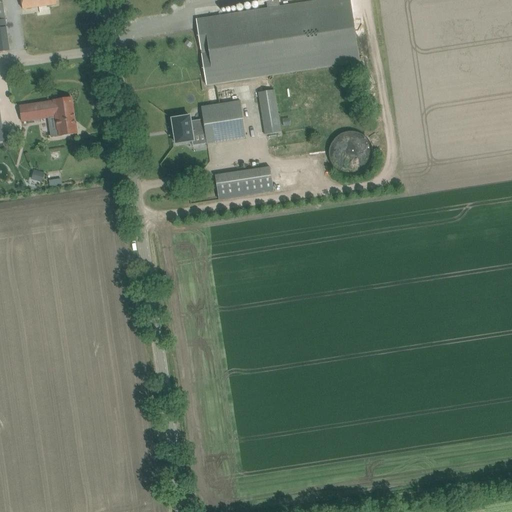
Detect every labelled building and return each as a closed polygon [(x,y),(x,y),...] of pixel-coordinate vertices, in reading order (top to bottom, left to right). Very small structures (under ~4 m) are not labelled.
[(21,0),(23,9),(57,4),(56,0),(21,0)] [(266,0),(267,8),(196,19),(206,85),(360,61),(350,0),(321,0),(280,6),(279,0),(266,0)] [(0,20),(0,52),(10,51),(5,19),(0,20)] [(276,98),(275,90),(258,93),(265,135),(281,132),(276,98)] [(60,136),(77,134),(72,98),(54,100),(54,101),(20,106),(22,122),(56,117),(58,130),(59,130),(60,136)] [(240,101),(220,104),(201,107),(203,119),(192,121),(192,118),(177,121),(180,137),(194,135),(194,131),(205,129),(207,144),(246,138),(240,101)] [(291,126),(290,118),(283,119),(284,126),(291,126)] [(332,153),(333,159),(336,165),(341,170),(347,173),(353,173),(360,171),(365,167),(369,162),(370,155),(370,149),(367,143),(363,139),(358,136),(352,135),(346,136),(341,138),(337,142),(334,146),(332,153)] [(10,149),(15,164),(27,160),(21,145),(10,149)] [(215,175),(219,199),(274,191),(270,166),(215,175)]
